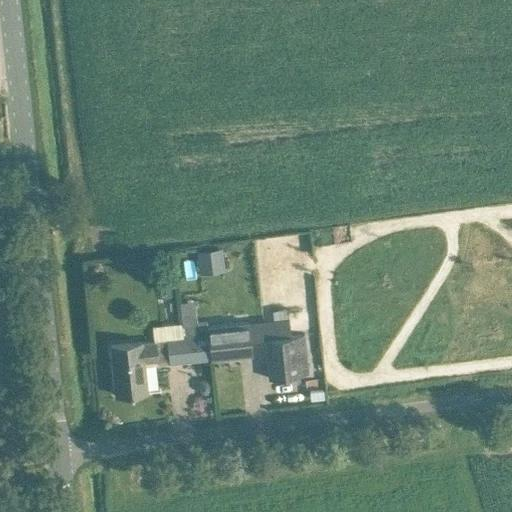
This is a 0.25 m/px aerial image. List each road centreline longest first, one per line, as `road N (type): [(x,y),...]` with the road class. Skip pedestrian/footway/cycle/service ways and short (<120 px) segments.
road 1 (unclassified): [(58,453),(511,394)]
road 2 (unclassified): [(58,453),(8,0)]
